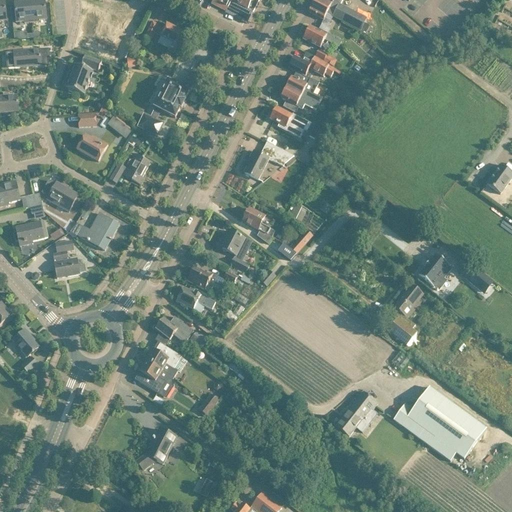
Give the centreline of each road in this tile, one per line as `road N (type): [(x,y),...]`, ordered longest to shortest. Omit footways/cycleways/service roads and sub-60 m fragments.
road 1 (residential): [(83,437),(206,200)]
road 2 (residential): [(206,200),(308,0)]
road 3 (residential): [(244,39),(151,217)]
road 4 (primary): [(187,190),(261,47)]
road 5 (residential): [(40,132),(75,0)]
